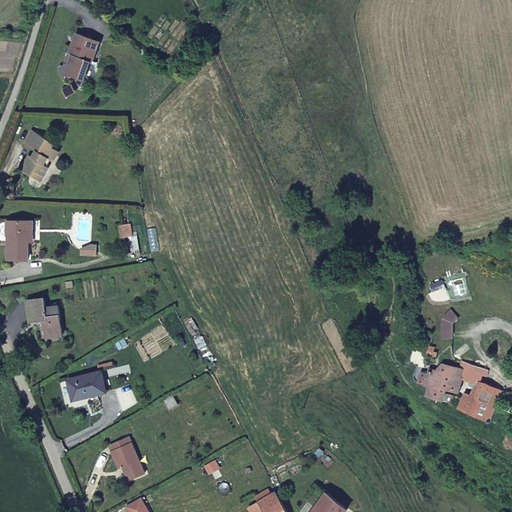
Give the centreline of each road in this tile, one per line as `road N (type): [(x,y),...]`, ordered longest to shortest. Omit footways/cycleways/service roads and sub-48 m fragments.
road 1 (unclassified): [(0,335),(76,511)]
road 2 (unclassified): [(52,0),(0,135)]
